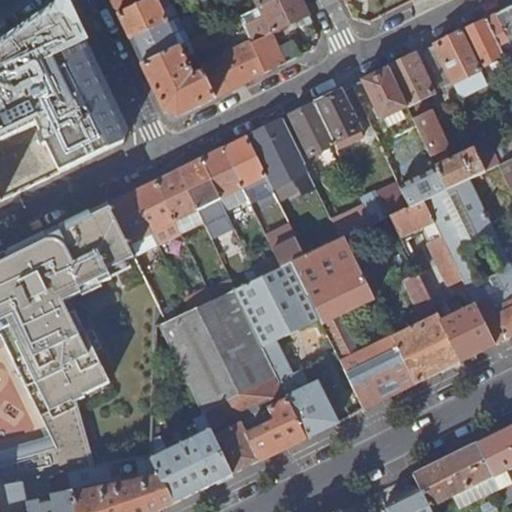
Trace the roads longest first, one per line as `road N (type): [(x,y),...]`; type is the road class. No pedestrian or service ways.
road 1 (secondary): [(511,383),(251,511)]
road 2 (residential): [(353,60),(157,155)]
road 3 (residential): [(157,155),(0,230)]
road 4 (residential): [(82,0),(157,155)]
road 5 (residential): [(477,0),(353,60)]
